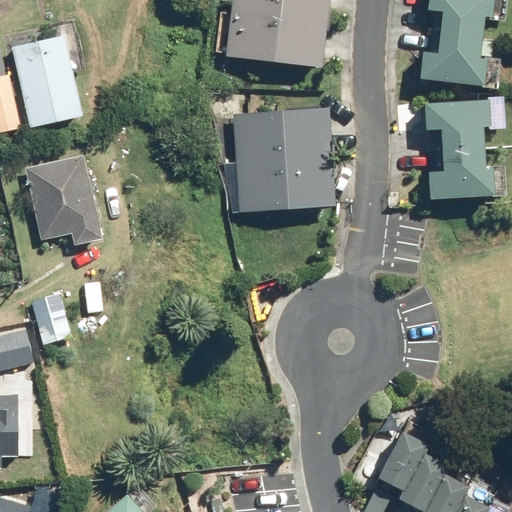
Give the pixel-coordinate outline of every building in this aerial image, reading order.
[(325,0),(226,0),(221,57),(318,67),(325,0)] [(429,0),(416,80),(475,90),(490,0),(429,0)] [(18,54),(33,126),(73,118),(58,45),(18,54)] [(0,79),(0,131),(18,128),(7,78),(0,79)] [(428,201),(489,198),(485,102),(423,105),(428,201)] [(314,110),(222,116),(228,216),(309,213),(314,110)] [(96,234),(82,160),(27,171),(42,244),(96,234)] [(43,345),(68,338),(57,296),(31,302),(43,345)] [(0,367),(30,362),(26,339),(0,343),(0,367)] [(0,395),(0,457),(14,458),(15,396),(0,395)] [(363,511),(390,511),(420,444),(397,435),(363,511)] [(395,511),(421,511),(441,467),(419,457),(395,511)] [(425,511),(452,511),(463,488),(440,479),(425,511)] [(0,493),(0,511),(15,511),(19,499),(0,493)] [(140,511),(129,498),(111,511),(140,511)] [(457,511),(484,511),(486,509),(479,504),(463,499),(457,511)]
